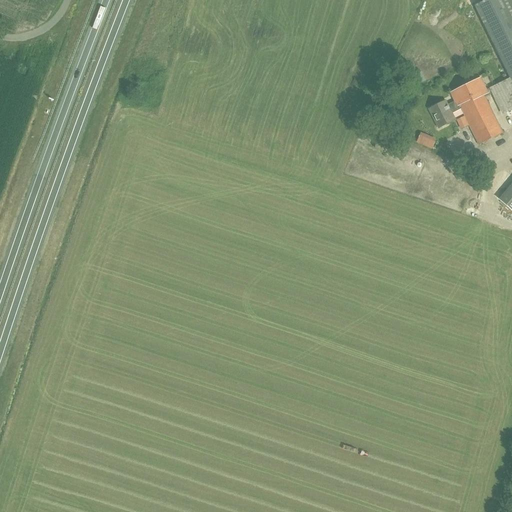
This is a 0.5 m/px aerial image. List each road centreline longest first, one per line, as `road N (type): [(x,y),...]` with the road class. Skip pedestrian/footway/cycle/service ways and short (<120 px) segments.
road 1 (trunk): [(0,352),(126,0)]
road 2 (trunk): [(106,0),(0,290)]
